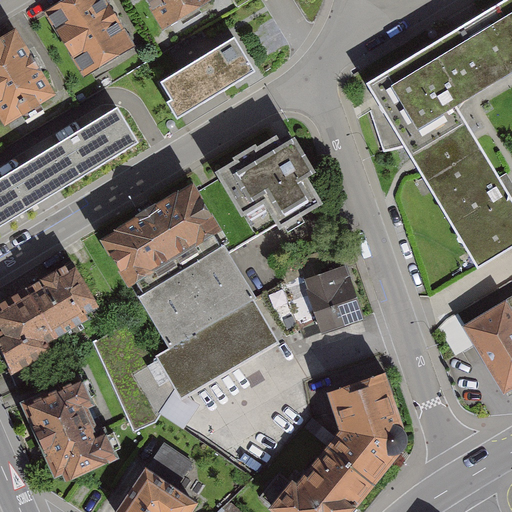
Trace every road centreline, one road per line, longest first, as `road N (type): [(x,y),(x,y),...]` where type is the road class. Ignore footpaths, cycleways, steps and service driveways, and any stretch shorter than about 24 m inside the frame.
road 1 (residential): [(460,482),(331,118),(311,84)]
road 2 (residential): [(0,268),(311,84)]
